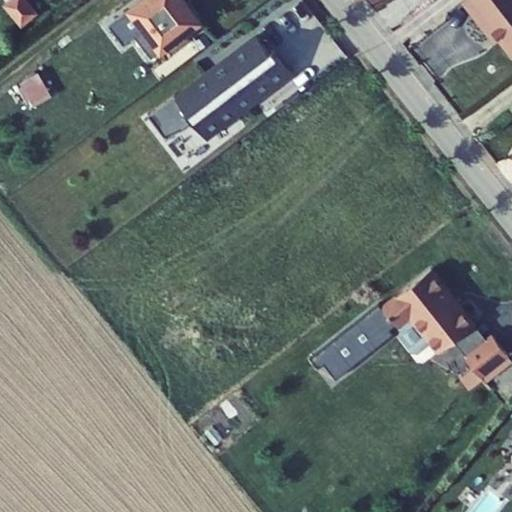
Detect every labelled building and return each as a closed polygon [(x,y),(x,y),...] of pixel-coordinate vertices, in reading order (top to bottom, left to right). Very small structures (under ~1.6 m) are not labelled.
[(139,0),(137,2),(151,20),(152,19),(170,43),(191,25),(193,28),(212,13),(201,0),(139,0)] [(511,0),(468,0),(477,11),(481,8),(501,35),(511,49),(511,0)] [(40,21),(24,2),(11,13),(26,32),(40,21)] [(497,38),(501,35),(481,8),(477,11),(497,38)] [(280,42),(267,26),(238,48),(239,50),(224,62),(223,59),(187,87),(186,85),(159,105),(178,130),(204,110),(218,128),(302,63),(284,39),(280,42)] [(42,66),(21,78),(36,103),(57,91),(42,66)] [(484,309),(443,256),(396,292),(411,311),(423,301),(450,335),(484,309)] [(511,341),(511,331),(502,319),(476,340),(490,359),(511,341)]
